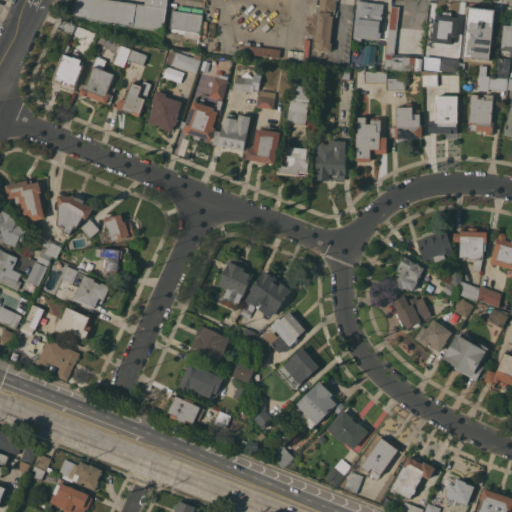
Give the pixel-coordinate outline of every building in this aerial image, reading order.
[(167,0),(163,30),(102,21),(70,13),(76,0),(119,0),(145,4),(145,0),(167,0)] [(320,0),(337,0),(336,9),(335,9),(335,13),(331,13),(331,15),(334,15),(331,42),(332,42),(331,51),(318,50),(319,47),(316,47),(316,42),(320,0)] [(380,40),(362,37),(361,41),(355,40),(355,37),(353,37),(357,0),(368,1),(384,3),(380,40)] [(172,10),(178,11),(179,5),(191,7),(190,12),(192,13),(192,7),(203,9),(202,13),(203,14),(200,39),(184,37),(185,29),(170,27),(172,10)] [(399,6),(394,57),(403,57),(403,56),(418,57),(418,58),(422,58),(421,70),(395,69),(395,68),(385,67),(392,5),(399,6)] [(468,6),(495,9),(495,5),(502,6),(501,21),(494,20),(490,60),(463,56),(468,6)] [(443,15),(443,11),(452,12),(451,16),(458,16),(456,37),(455,37),(454,43),(433,41),(436,14),(443,15)] [(77,24),(73,33),(62,29),(66,20),(77,24)] [(511,25),(511,56),(510,56),(511,55),(510,55),(510,54),(501,53),(504,24),(511,25)] [(281,48),(280,57),(239,52),(240,44),(244,44),(244,41),(251,42),(251,45),(281,48)] [(124,67),(114,63),(121,44),(132,48),(124,67)] [(148,55),(144,65),(129,59),(132,49),(148,55)] [(165,62),(169,49),(194,57),(195,54),(201,56),(200,59),(201,59),(197,73),(165,62)] [(78,82),(79,82),(77,88),(75,87),(74,90),(53,82),(60,64),(59,62),(61,56),(63,56),(64,53),(72,56),(75,51),(79,53),(77,58),(85,61),(83,64),(85,65),(78,82)] [(112,81),(114,81),(112,85),(111,84),(108,92),(109,93),(112,86),(116,87),(110,103),(107,102),(99,100),(98,101),(86,97),(86,96),(81,93),(83,87),(84,88),(85,84),(88,85),(98,56),(107,60),(103,69),(115,74),(112,81)] [(459,68),(459,72),(438,70),(440,57),(460,59),(459,62),(465,62),(465,69),(459,68)] [(161,76),(179,82),(183,72),(165,65),(161,76)] [(490,76),(508,78),(507,90),(489,88),(489,90),(478,90),(478,75),(479,75),(479,65),(487,65),(486,75),(490,76)] [(350,79),(343,78),(343,68),(351,68),(350,79)] [(388,82),(365,82),(365,70),(388,71),(388,77),(388,82)] [(223,100),(209,96),(215,76),(216,76),(217,73),(221,74),(221,77),(229,80),(223,100)] [(438,85),(423,86),(422,74),(438,73),(438,85)] [(251,78),(254,78),(254,77),(261,77),(258,93),(247,92),(247,90),(246,90),(246,92),(241,92),(241,90),(234,89),(236,76),(251,78)] [(405,77),(405,89),(388,89),(388,82),(388,77),(405,77)] [(140,116),(123,110),(122,114),(117,113),(118,108),(117,108),(120,99),(122,100),(123,98),(126,99),(132,82),(143,86),(144,81),(152,83),(140,116)] [(287,121),(291,97),(294,97),(296,84),(311,86),(305,124),(287,121)] [(183,101),(178,118),(179,118),(177,125),(175,124),(173,131),(161,127),(162,126),(149,122),(155,103),(153,103),(157,90),(167,93),(166,96),(183,101)] [(274,109),(257,106),(259,94),(260,90),(276,92),(274,109)] [(479,94),(478,98),(482,98),(482,96),(484,96),(484,94),(494,94),(492,120),(494,120),(493,134),(485,134),(486,131),(468,130),(469,114),(470,114),(470,107),(470,103),(471,93),(479,94)] [(429,120),(436,120),(436,95),(457,95),(458,120),(458,132),(429,132),(429,120)] [(502,134),(511,136),(511,95),(502,134)] [(212,140),(200,136),(200,139),(194,137),(195,134),(184,131),(184,129),(180,128),(182,120),(187,122),(194,100),(215,107),(214,110),(218,99),(223,100),(220,113),(217,112),(213,127),(216,128),(212,140)] [(423,138),(396,138),(396,136),(391,136),(390,127),(395,127),(395,125),(397,124),(396,107),(406,107),(406,104),(407,103),(408,102),(409,102),(411,102),(412,103),(413,104),(413,113),(420,113),(421,124),(422,124),(423,138)] [(244,150),(235,148),(234,150),(228,149),(229,147),(219,145),(219,144),(214,143),(217,130),(222,131),(225,116),(228,117),(229,113),(235,114),(234,118),(238,118),(237,120),(238,120),(240,114),(251,116),(244,150)] [(357,133),(358,133),(359,116),(367,116),(367,123),(372,123),(372,118),(381,118),(381,131),(380,131),(380,136),(387,136),(387,153),(371,153),(371,160),(357,160),(357,133)] [(277,154),(276,154),(275,164),(267,162),(266,162),(266,163),(257,162),(257,160),(246,158),(248,147),(254,148),(257,129),(261,129),(281,132),(277,154)] [(348,139),(347,152),(347,160),(348,160),(347,173),(346,173),(346,179),(317,178),(319,141),(330,142),(330,138),(348,139)] [(310,146),(308,167),(310,167),(310,170),(308,170),(308,172),(301,171),(300,173),(279,171),(280,162),(288,163),(288,159),(287,159),(288,144),(310,146)] [(21,203),(16,204),(15,198),(8,199),(5,185),(31,180),(31,183),(39,182),(41,193),(39,193),(44,218),(25,222),(21,203)] [(87,219),(83,216),(76,228),(74,226),(70,234),(63,230),(65,226),(61,224),(60,226),(58,224),(59,207),(58,207),(59,195),(72,196),(73,194),(76,196),(76,193),(79,193),(84,195),(85,196),(83,198),(89,201),(87,205),(93,208),(87,219)] [(3,242),(3,244),(0,242),(0,215),(1,213),(2,212),(16,218),(15,220),(25,224),(23,229),(26,230),(21,243),(17,241),(15,248),(3,242)] [(112,241),(111,236),(110,236),(108,226),(106,227),(104,218),(111,216),(122,213),(124,222),(131,220),(135,235),(112,241)] [(99,229),(89,237),(80,227),(90,219),(99,229)] [(454,232),(461,232),(461,230),(469,230),(469,227),(477,228),(477,231),(487,231),(487,242),(486,242),(486,250),(484,250),(483,259),(482,259),(480,270),(472,269),(474,259),(468,259),(468,257),(460,256),(461,241),(454,241),(454,232)] [(446,230),(454,255),(435,261),(435,260),(432,261),(430,258),(423,260),(417,240),(446,230)] [(48,265),(37,260),(44,246),(36,242),(41,232),(51,237),(50,241),(62,246),(57,257),(53,255),(48,265)] [(499,234),(502,232),(505,233),(507,236),(506,239),(511,241),(511,268),(490,262),(499,234)] [(127,262),(119,261),(117,281),(107,280),(108,270),(106,270),(107,267),(103,267),(104,258),(106,258),(106,256),(95,255),(96,248),(101,248),(101,247),(122,249),(123,246),(128,247),(127,262)] [(0,248),(2,249),(18,257),(13,269),(21,272),(18,279),(22,281),(18,290),(0,281),(0,248)] [(417,280),(419,281),(413,291),(402,289),(399,287),(399,288),(391,284),(393,281),(392,281),(394,278),(395,278),(395,277),(395,276),(396,274),(397,274),(399,271),(397,270),(405,256),(424,267),(417,280)] [(38,286),(26,280),(35,261),(47,266),(38,286)] [(243,296),(242,295),(239,303),(224,295),(227,289),(219,285),(230,261),(245,268),(245,269),(254,273),(243,296)] [(88,262),(94,264),(91,271),(85,269),(88,262)] [(73,299),(79,285),(61,278),(67,265),(78,270),(79,268),(88,272),(87,275),(95,279),(94,280),(101,284),(102,282),(111,286),(105,300),(104,299),(102,303),(98,301),(95,308),(73,299)] [(275,314),(274,313),(271,317),(269,316),(267,317),(264,315),(265,313),(256,307),(257,305),(256,304),(249,319),(240,314),(247,300),(247,299),(252,290),(251,289),(265,269),(276,278),(280,281),(280,280),(293,289),(275,314)] [(449,281),(449,277),(456,270),(461,274),(462,279),(462,280),(462,281),(458,293),(457,293),(456,297),(439,295),(443,291),(449,281)] [(478,299),(477,300),(458,293),(462,281),(481,288),(478,299)] [(502,293),(499,307),(478,299),(481,288),(481,285),(502,293)] [(403,324),(402,325),(399,319),(400,318),(397,311),(398,311),(393,301),(405,295),(407,300),(417,295),(418,298),(423,296),(432,316),(419,322),(419,323),(414,325),(414,324),(405,329),(403,324)] [(474,305),(467,317),(455,310),(462,298),(474,305)] [(33,304),(45,309),(36,329),(24,324),(33,304)] [(22,315),(16,328),(0,320),(0,307),(1,305),(22,315)] [(91,317),(88,324),(92,326),(86,339),(66,330),(65,333),(55,329),(60,317),(62,318),(68,306),(91,317)] [(509,315),(503,327),(487,320),(493,307),(509,315)] [(296,317),(297,316),(304,324),(303,325),(306,329),(297,336),(300,339),(296,342),(297,343),(288,350),(287,349),(286,350),(279,352),(271,344),(270,345),(261,336),(267,331),(272,330),(269,326),(279,318),(280,319),(290,311),(296,317)] [(452,331),(447,340),(447,341),(440,351),(431,345),(432,343),(430,342),(427,346),(415,337),(423,325),(427,328),(433,318),(452,331)] [(191,346),(201,324),(230,338),(220,360),(191,346)] [(251,343),(242,339),(248,327),(256,332),(251,343)] [(0,336),(4,328),(16,333),(11,344),(0,339),(0,336)] [(458,334),(461,335),(464,332),(473,337),(470,341),(477,345),(480,339),(489,344),(488,347),(489,348),(482,360),(480,359),(478,363),(484,366),(476,380),(450,365),(451,362),(443,357),(458,334)] [(81,353),(76,364),(75,363),(67,380),(56,375),(60,367),(48,361),(46,364),(38,361),(48,338),(81,353)] [(279,369),(291,358),(290,358),(303,347),(320,366),(298,386),(299,387),(297,389),(296,388),(295,388),(279,369)] [(270,364),(257,364),(257,363),(256,363),(256,352),(257,352),(257,348),(270,348),(270,364)] [(511,355),(511,383),(500,379),(498,383),(494,381),(493,383),(485,380),(489,369),(496,372),(497,369),(504,352),(511,355)] [(255,367),(248,382),(232,375),(233,372),(230,371),(235,359),(238,361),(239,359),(255,367)] [(224,377),(217,392),(218,393),(212,406),(206,403),(209,397),(191,388),(188,394),(177,389),(191,362),(224,377)] [(56,367),(54,373),(48,370),(51,365),(56,367)] [(345,406),(337,413),(333,409),(317,424),(316,423),(311,428),(300,416),(304,412),(296,404),(320,380),(345,406)] [(240,381),(252,387),(246,402),(234,396),(240,381)] [(176,418),(176,419),(171,416),(172,413),(169,412),(173,401),(170,400),(172,396),(175,397),(176,395),(185,399),(186,397),(195,401),(194,403),(205,408),(200,420),(195,418),(193,423),(186,420),(185,422),(176,418)] [(265,409),(254,408),(254,396),(266,396),(265,409)] [(266,409),(274,419),(263,429),(254,418),(266,409)] [(354,449),(346,442),(345,443),(327,428),(344,409),(353,417),(352,418),(358,423),(359,422),(369,431),(354,449)] [(220,410),(231,416),(226,428),(214,423),(220,410)] [(290,438),(284,433),(291,425),(298,431),(290,438)] [(0,429),(24,439),(19,450),(20,451),(19,454),(18,453),(18,454),(0,447),(0,429)] [(326,438),(326,440),(323,443),(321,443),(318,440),(317,438),(321,434),(323,434),(326,438)] [(399,449),(377,478),(360,466),(382,437),(399,449)] [(242,439),(250,441),(246,450),(239,447),(242,439)] [(282,466),(272,456),(273,456),(271,453),(280,444),(283,446),(283,445),(294,456),(284,467),(282,466)] [(38,449),(32,462),(21,458),(26,445),(38,449)] [(0,475),(0,451),(10,455),(6,464),(0,461),(0,465),(5,468),(1,476),(0,475)] [(52,458),(47,470),(34,464),(40,453),(52,458)] [(392,488),(404,466),(403,465),(409,455),(413,458),(414,459),(415,457),(420,460),(419,461),(423,463),(424,461),(436,467),(429,479),(423,475),(416,488),(417,489),(414,494),(413,493),(410,498),(392,488)] [(352,466),(335,486),(325,477),(342,457),(352,466)] [(78,481),(74,479),(73,482),(62,477),(64,474),(62,474),(63,472),(60,471),(65,458),(75,463),(75,462),(80,464),(82,460),(90,464),(91,464),(103,469),(103,470),(104,470),(95,490),(77,482),(78,481)] [(17,469),(21,460),(30,463),(26,473),(17,469)] [(41,480),(30,475),(35,465),(46,470),(41,480)] [(357,493),(345,489),(352,471),(363,475),(357,493)] [(468,504),(455,500),(453,499),(453,497),(447,495),(449,490),(448,489),(450,483),(455,485),(456,480),(457,480),(458,478),(466,482),(466,483),(475,486),(468,504)] [(59,484),(61,485),(62,483),(93,498),(88,509),(86,508),(84,511),(63,511),(65,509),(50,501),(59,484)] [(484,488),(511,497),(511,507),(511,510),(508,509),(507,511),(478,511),(479,508),(480,508),(483,500),(480,500),(484,488)] [(196,507),(195,511),(197,511),(174,511),(177,507),(176,506),(177,502),(178,503),(179,500),(196,507)] [(422,511),(401,511),(406,502),(424,509),(422,511)] [(441,507),(439,511),(424,511),(428,503),(441,507)]
